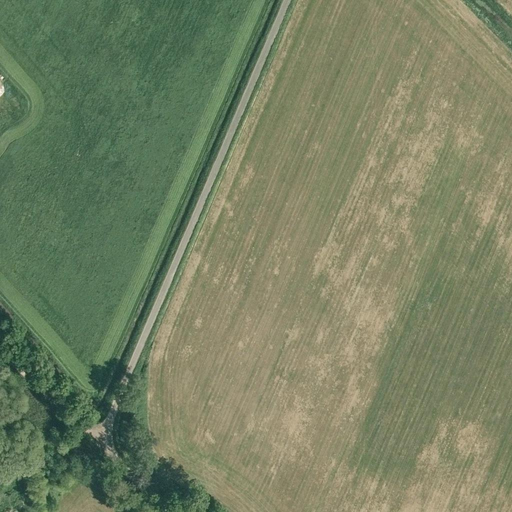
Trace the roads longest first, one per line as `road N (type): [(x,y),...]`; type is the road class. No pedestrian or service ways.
road 1 (unclassified): [(172,511),(112,454),(108,421),(286,0)]
road 2 (track): [(0,354),(112,454)]
